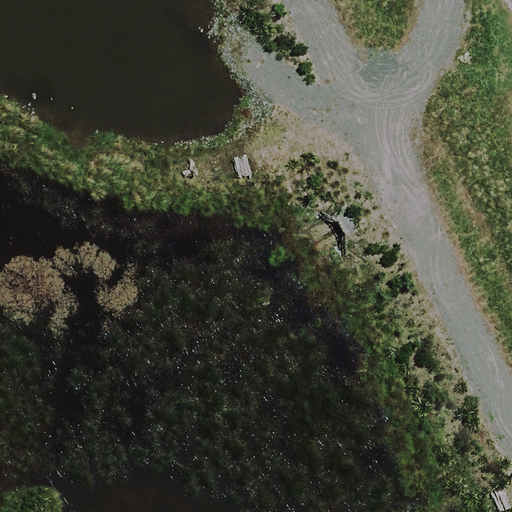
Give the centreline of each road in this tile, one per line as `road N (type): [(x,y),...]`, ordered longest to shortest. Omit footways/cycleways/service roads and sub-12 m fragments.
road 1 (track): [(511,409),(389,151)]
road 2 (track): [(403,88),(356,75),(301,0)]
